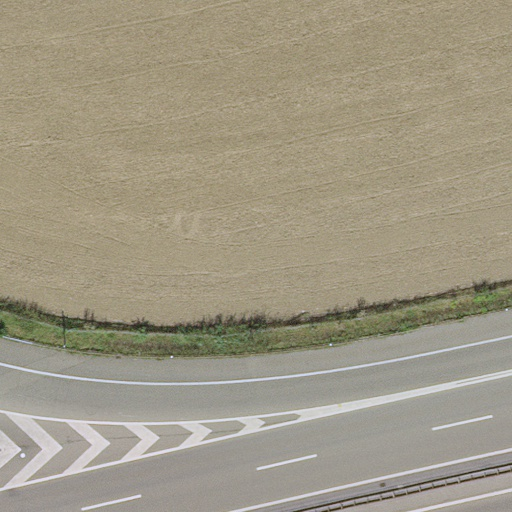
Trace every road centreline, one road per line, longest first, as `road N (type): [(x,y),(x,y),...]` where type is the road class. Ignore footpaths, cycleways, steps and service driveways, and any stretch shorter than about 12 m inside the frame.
road 1 (motorway): [(511,378),(151,400),(0,381)]
road 2 (motorway): [(511,413),(80,511)]
